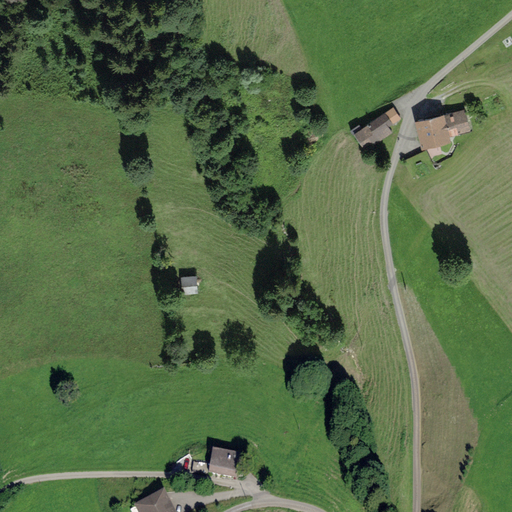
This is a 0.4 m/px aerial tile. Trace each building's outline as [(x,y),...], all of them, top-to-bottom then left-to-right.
[(466,108),(422,120),(429,143),(472,130),(466,108)] [(390,115),(356,135),(366,152),(400,132),(390,115)] [(199,271),(184,272),(186,292),(200,291),(199,271)] [(240,459),(213,454),(210,472),(237,476),(240,459)] [(173,511),(162,491),(133,508),(135,511),(173,511)]
